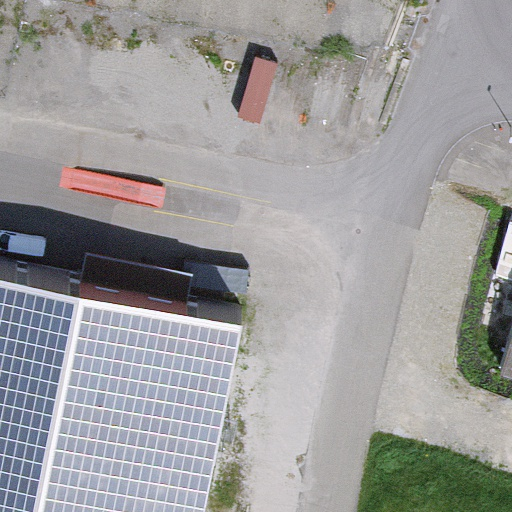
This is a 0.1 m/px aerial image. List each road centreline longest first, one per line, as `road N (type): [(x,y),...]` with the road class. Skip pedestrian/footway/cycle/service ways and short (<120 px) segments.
road 1 (residential): [(469,0),(390,224),(327,511)]
road 2 (unknown): [(390,224),(0,143)]
